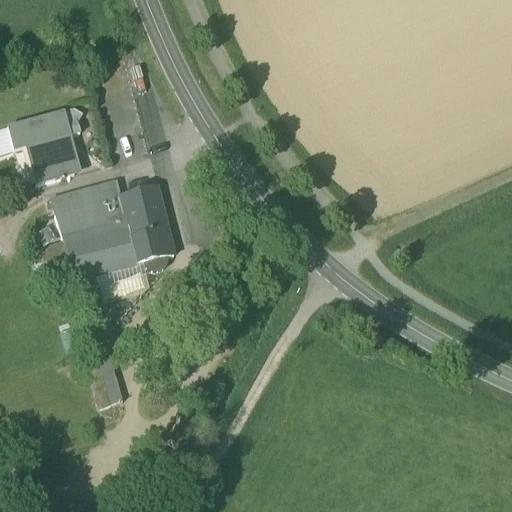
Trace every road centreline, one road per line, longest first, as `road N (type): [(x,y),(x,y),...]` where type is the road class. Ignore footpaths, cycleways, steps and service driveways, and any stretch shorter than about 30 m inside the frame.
road 1 (secondary): [(329,274),(214,141),(147,0)]
road 2 (unclassified): [(329,274),(192,511)]
road 3 (secondary): [(511,382),(387,318),(329,274)]
road 4 (track): [(369,258),(382,231),(511,175)]
